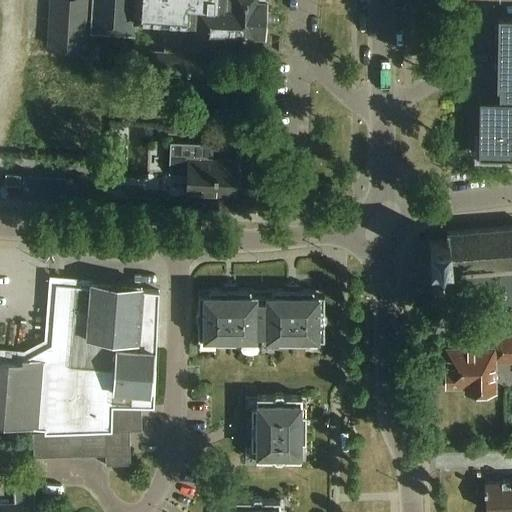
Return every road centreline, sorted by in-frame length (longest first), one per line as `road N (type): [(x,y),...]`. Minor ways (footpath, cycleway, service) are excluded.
road 1 (tertiary): [(409,511),(408,476),(388,407),(383,221)]
road 2 (residential): [(140,511),(161,480),(169,432),(179,240)]
road 3 (tertiary): [(383,221),(379,0)]
road 4 (unclassified): [(383,221),(263,241),(179,240)]
road 5 (unclassified): [(179,240),(0,230)]
road 6 (unclassified): [(383,221),(420,204),(511,192)]
